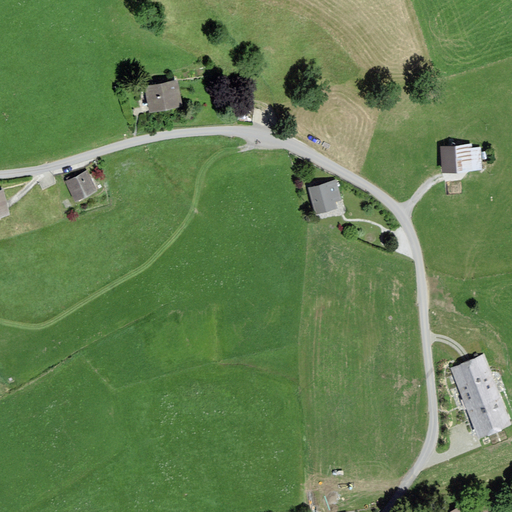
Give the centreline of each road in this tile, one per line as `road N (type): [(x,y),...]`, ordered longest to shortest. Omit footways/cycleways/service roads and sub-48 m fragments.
road 1 (unclassified): [(0,173),(211,129),(272,139),(337,166),(392,206)]
road 2 (unclassified): [(386,511),(421,464),(434,418),(414,233),(392,206)]
